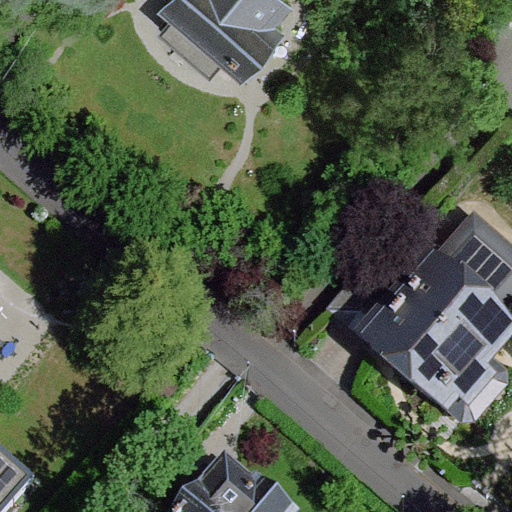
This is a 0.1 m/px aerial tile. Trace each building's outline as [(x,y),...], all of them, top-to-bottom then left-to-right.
[(179,0),(241,53),(270,22),(261,14),(274,0),(179,0)] [(511,301),(511,238),(481,210),(449,243),(511,301)] [(376,350),(415,305),(375,270),(335,317),(376,350)] [(415,305),(376,350),(446,414),(449,410),(484,369),(505,344),(435,282),(415,305)] [(502,385),(484,369),(449,410),(467,427),(476,424),(503,394),(502,385)] [(227,482),(200,511),(270,511),(258,501),(254,504),(227,482)]
